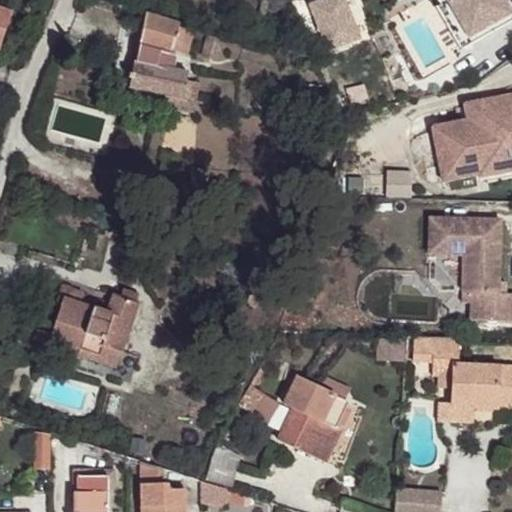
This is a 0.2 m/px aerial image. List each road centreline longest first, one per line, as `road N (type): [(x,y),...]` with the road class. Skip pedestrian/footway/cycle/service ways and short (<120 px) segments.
road 1 (residential): [(63,0),(3,178)]
road 2 (unknown): [(346,511),(214,463)]
